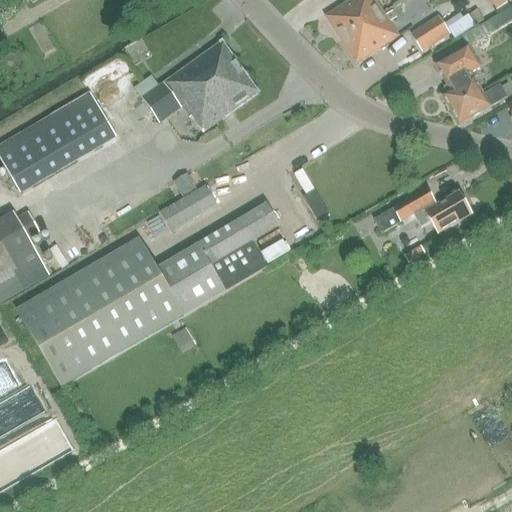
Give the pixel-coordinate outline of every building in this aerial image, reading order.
[(341,42),(383,14),(374,0),(354,0),(325,19),(341,42)] [(467,47),(469,46),(511,22),(511,9),(462,37),(467,47)] [(383,14),(341,42),(356,65),(398,37),(390,24),(397,19),(392,13),(386,17),(383,14)] [(411,36),(423,54),(450,36),(438,18),(411,36)] [(164,85),(142,100),(160,126),(184,109),(201,133),(256,96),(257,97),(261,95),(223,41),(219,44),(219,46),(163,83),(164,85)] [(450,93),(475,79),(472,74),(481,69),(469,46),(467,47),(434,66),(450,93)] [(507,99),(502,88),(501,86),(484,95),(475,79),(450,93),(441,97),(458,127),(491,108),(507,99)] [(511,83),(502,88),(507,99),(511,96),(511,83)] [(50,117),(0,146),(0,160),(1,163),(21,197),(77,164),(76,162),(116,138),(90,94),(56,114),(50,117)] [(170,194),(185,187),(178,171),(163,178),(170,194)] [(172,234),(218,207),(206,187),(160,214),(172,234)] [(385,216),(374,222),(381,235),(392,229),(401,224),(401,225),(403,224),(404,228),(417,221),(421,228),(430,223),(438,237),(474,216),(459,193),(437,206),(428,190),(393,211),(385,216)] [(302,192),(293,197),(304,217),(313,212),(302,192)] [(143,246),(20,319),(63,391),(268,269),(253,244),(281,227),(268,206),(158,272),(143,246)] [(14,217),(0,224),(0,294),(44,269),(14,217)] [(393,252),(397,261),(414,252),(411,244),(393,252)] [(325,283),(335,299),(348,291),(338,275),(325,283)] [(172,337),(183,354),(196,346),(186,329),(172,337)] [(0,489),(61,461),(43,424),(0,444),(0,489)]
